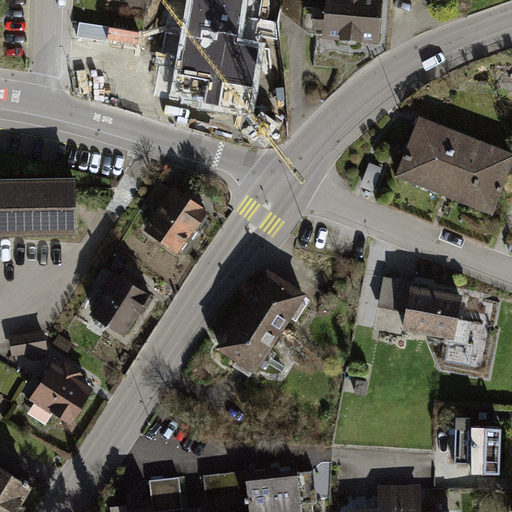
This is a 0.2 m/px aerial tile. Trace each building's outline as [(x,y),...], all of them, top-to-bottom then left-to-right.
[(284,0),(282,13),(316,39),(381,43),(384,0),(284,0)] [(206,31),(176,34),(180,75),(241,70),(240,56),(259,54),(255,11),(204,16),(206,31)] [(511,169),(511,157),(420,121),(397,179),(494,216),(511,169)] [(0,233),(75,231),(74,178),(0,179),(0,233)] [(154,215),(137,241),(178,267),(215,210),(178,187),(174,193),(159,184),(143,209),(154,215)] [(114,277),(86,322),(125,346),(153,302),(114,277)] [(302,302),(260,279),(212,364),(253,388),(302,302)] [(460,303),(382,285),(376,311),(401,317),(397,336),(467,352),(472,330),(457,325),(460,303)] [(41,337),(7,341),(10,363),(44,359),(41,337)] [(63,377),(51,369),(26,408),(69,436),(94,398),(80,389),(84,383),(67,371),(63,377)] [(467,467),(467,483),(495,483),(496,434),(469,434),(469,425),(453,425),(452,467),(467,467)] [(183,476),(153,478),(154,511),(164,511),(185,511),(183,476)] [(302,511),(297,477),(269,480),(272,511),(302,511)] [(0,478),(0,511),(21,511),(31,495),(0,478)] [(272,511),(269,480),(240,484),(243,511),(272,511)] [(420,511),(419,490),(397,491),(397,511),(420,511)] [(373,506),(345,507),(345,511),(397,511),(397,491),(373,491),(373,506)]
